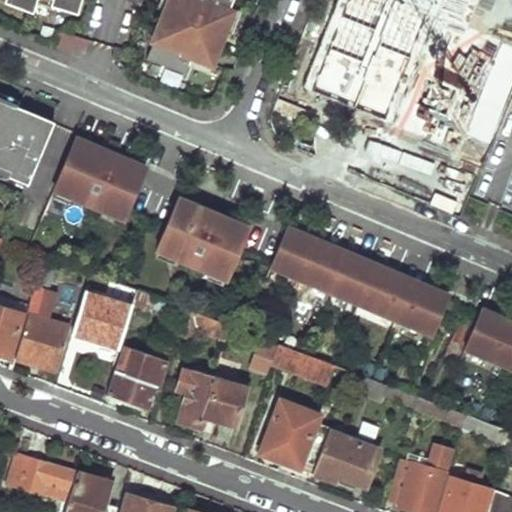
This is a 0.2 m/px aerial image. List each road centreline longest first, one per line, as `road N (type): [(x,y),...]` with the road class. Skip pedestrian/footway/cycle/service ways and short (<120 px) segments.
road 1 (residential): [(0,392),(317,511)]
road 2 (residential): [(511,261),(233,146)]
road 3 (residential): [(233,146),(0,52)]
road 4 (residential): [(290,0),(233,146)]
